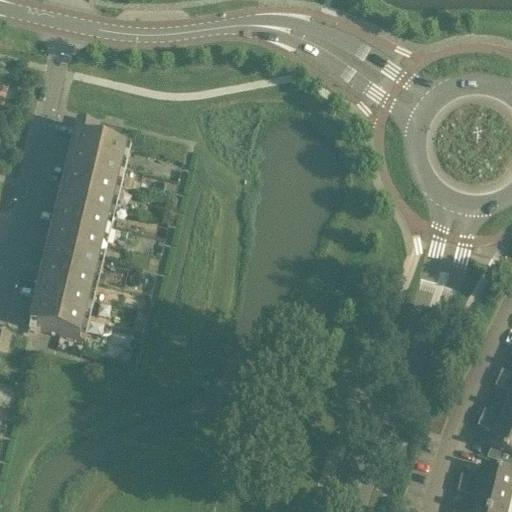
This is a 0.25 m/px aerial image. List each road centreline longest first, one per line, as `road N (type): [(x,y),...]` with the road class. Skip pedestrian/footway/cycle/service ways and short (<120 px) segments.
road 1 (residential): [(0,303),(65,25)]
road 2 (residential): [(431,511),(450,424),(511,307)]
road 3 (tertiary): [(437,99),(314,32),(243,29)]
road 4 (tertiary): [(243,29),(317,61),(415,133)]
road 5 (tertiary): [(401,387),(456,285),(480,213)]
road 6 (tertiary): [(440,201),(437,253),(401,387)]
road 7 (tertiary): [(243,29),(111,36),(65,25)]
road 8 (tertiary): [(359,511),(401,387)]
